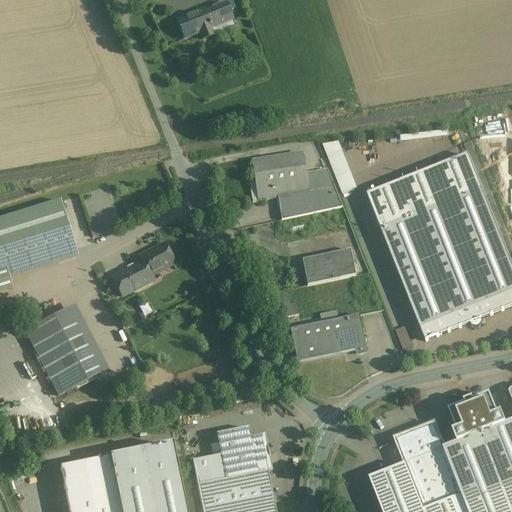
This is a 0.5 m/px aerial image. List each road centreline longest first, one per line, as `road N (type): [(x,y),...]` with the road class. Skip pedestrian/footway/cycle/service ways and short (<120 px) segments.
road 1 (residential): [(116,0),(253,355),(335,425)]
road 2 (residential): [(335,425),(377,390),(511,359)]
